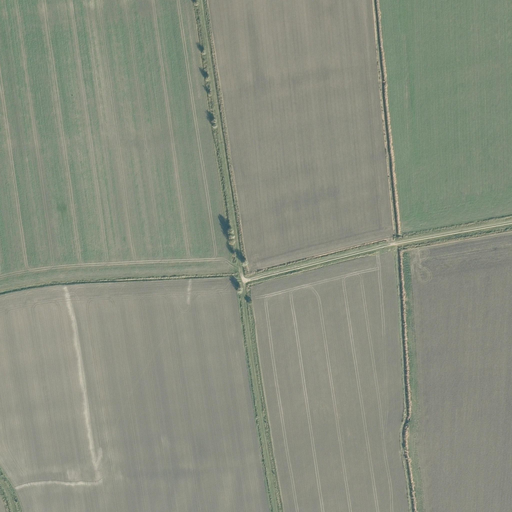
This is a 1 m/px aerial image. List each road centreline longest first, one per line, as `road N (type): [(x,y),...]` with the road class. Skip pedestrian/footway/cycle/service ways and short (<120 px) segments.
road 1 (track): [(199,0),(276,511)]
road 2 (track): [(511,222),(242,283)]
